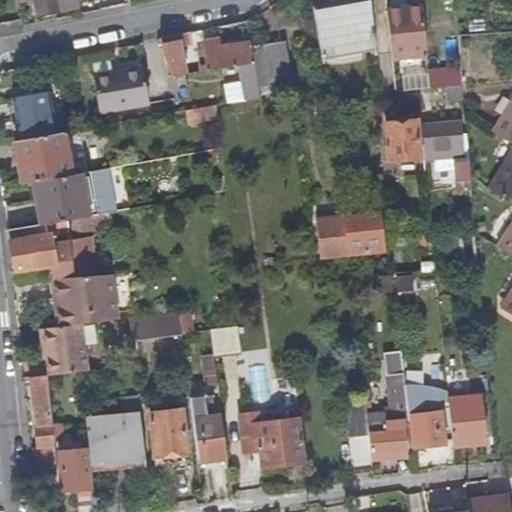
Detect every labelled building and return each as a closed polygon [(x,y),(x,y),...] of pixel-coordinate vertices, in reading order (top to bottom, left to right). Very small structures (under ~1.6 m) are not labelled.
[(77,0),(16,0),(17,1),(22,0),(33,0),(37,16),(79,8),(77,0)] [(377,47),(370,0),(359,0),(313,8),(321,57),(377,47)] [(427,55),(422,6),(421,0),(405,0),(406,8),(386,11),(392,57),(427,55)] [(185,75),(180,45),(183,45),(182,35),(160,39),(161,46),(167,78),(185,75)] [(255,64),(250,42),(203,50),(207,71),(244,66),(255,64)] [(290,80),(286,42),(253,46),(258,84),(290,80)] [(207,71),(203,50),(198,50),(201,73),(207,71)] [(260,99),(258,84),(255,64),(244,66),(246,78),(242,85),(245,101),(260,99)] [(148,105),(141,67),(92,76),(98,113),(148,105)] [(462,83),(461,68),(428,70),(429,78),(430,88),(446,87),(462,86),(462,83)] [(430,88),(429,78),(404,81),(404,91),(417,90),(430,88)] [(462,86),(446,87),(448,101),(463,99),(462,86)] [(55,134),(48,94),(14,100),(21,141),(55,134)] [(511,101),(493,132),(511,143),(511,151),(490,189),(511,202),(511,225),(499,247),(511,255),(511,292),(502,309),(511,315),(511,101)] [(216,118),(215,106),(184,111),(186,124),(216,118)] [(416,121),(385,123),(389,161),(419,158),(416,121)] [(459,126),(420,129),(422,144),(424,160),(436,159),(437,169),(456,167),(457,180),(464,180),(464,186),(470,185),(466,136),(460,137),(459,126)] [(71,176),(63,133),(55,134),(21,141),(14,142),(22,185),(31,183),(71,176)] [(90,217),(80,174),(71,176),(31,183),(40,226),(45,225),(66,221),(90,217)] [(316,220),(320,257),(383,250),(379,212),(367,214),(367,209),(361,209),(362,214),(316,220)] [(110,228),(108,214),(90,217),(66,221),(67,232),(67,236),(110,228)] [(67,232),(66,221),(45,225),(46,234),(53,234),(67,232)] [(71,278),(68,242),(54,243),(53,234),(46,234),(45,225),(40,226),(8,232),(14,271),(51,267),(53,280),(71,278)] [(93,276),(90,239),(68,242),(71,278),(93,276)] [(132,312),(127,274),(106,275),(93,276),(71,278),(56,280),(59,308),(56,308),(58,327),(93,324),(117,320),(116,314),(132,312)] [(181,334),(178,312),(129,319),(131,342),(181,334)] [(87,371),(85,355),(93,354),(91,344),(96,344),(93,324),(58,327),(44,329),(47,360),(49,375),(82,371),(87,371)] [(241,355),(237,327),(209,330),(213,358),(241,355)] [(47,360),(44,329),(39,330),(43,360),(47,360)] [(410,430),(408,417),(406,397),(405,387),(401,354),(401,351),(383,353),(389,407),(383,408),(383,414),(365,415),(368,437),(369,454),(407,451),(404,431),(410,430)] [(56,474),(53,441),(51,426),(46,375),(30,378),(36,425),(34,425),(37,448),(41,475),(56,474)] [(420,387),(416,387),(405,387),(406,397),(408,417),(410,430),(412,449),(445,445),(442,414),(438,414),(435,411),(437,409),(439,406),(440,401),(440,398),(440,395),(440,391),(439,391),(434,389),(429,388),(424,387),(420,387)] [(447,393),(440,391),(440,395),(440,398),(440,401),(448,401),(448,400),(447,393)] [(226,459),(221,416),(212,417),(211,408),(213,408),(212,397),(190,400),(198,463),(226,459)] [(484,444),(479,397),(448,400),(448,401),(453,448),(484,444)] [(368,437),(365,415),(364,403),(343,405),(347,439),(368,437)] [(181,410),(149,414),(154,455),(152,455),(153,458),(169,456),(169,457),(171,456),(172,470),(186,469),(184,455),(186,454),(186,453),(187,453),(181,410)] [(306,463),(300,420),(282,422),(282,417),(279,413),(274,414),(273,418),(274,423),(259,425),(257,414),(251,415),(256,453),(261,452),(263,468),(306,463)] [(256,453),(251,415),(239,416),(243,454),(256,453)] [(146,469),(139,416),(86,420),(92,473),(146,469)] [(62,440),(61,425),(51,426),(53,441),(62,440)] [(41,475),(37,448),(31,449),(34,476),(41,475)] [(92,506),(87,450),(58,454),(62,492),(75,491),(76,508),(92,506)] [(507,511),(505,493),(489,496),(488,491),(482,492),(482,497),(466,499),(468,511),(467,511),(507,511)]
